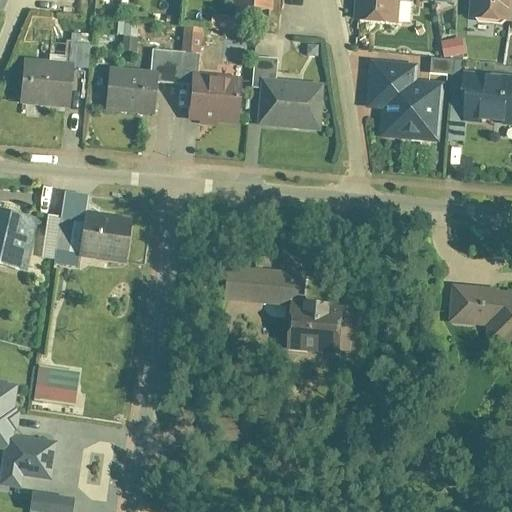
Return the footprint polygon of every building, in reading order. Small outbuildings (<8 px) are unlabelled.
[(236,0),(237,10),(275,9),(274,0),(236,0)] [(350,0),(350,27),(395,29),(396,0),(350,0)] [(511,0),(470,0),(470,18),(511,19),(511,0)] [(21,62),(18,109),(69,111),(71,64),(21,62)] [(416,66),(372,65),(371,108),(385,109),(386,146),(439,145),(439,88),(416,88),(416,66)] [(511,72),(463,71),(460,123),(511,125),(511,72)] [(107,75),(106,117),(155,119),(157,76),(107,75)] [(262,80),(260,132),(318,134),(320,82),(262,80)] [(189,83),(188,124),(240,125),(241,85),(189,83)] [(0,265),(26,272),(39,218),(0,208),(0,265)] [(77,217),(74,259),(127,262),(129,220),(77,217)] [(74,221),(58,220),(57,252),(73,252),(74,221)] [(302,270),(224,265),(222,300),(289,304),(286,349),(344,353),(347,305),(300,302),(302,270)] [(511,293),(456,289),(453,323),(486,326),(484,346),(511,348),(511,355),(510,384),(511,383),(511,293)] [(34,399),(75,404),(79,373),(38,368),(34,399)] [(27,479),(52,482),(58,443),(16,437),(20,411),(13,411),(17,388),(0,385),(0,449),(4,450),(0,479),(0,487),(25,491),(27,479)] [(32,511),(74,511),(76,501),(34,496),(32,511)]
